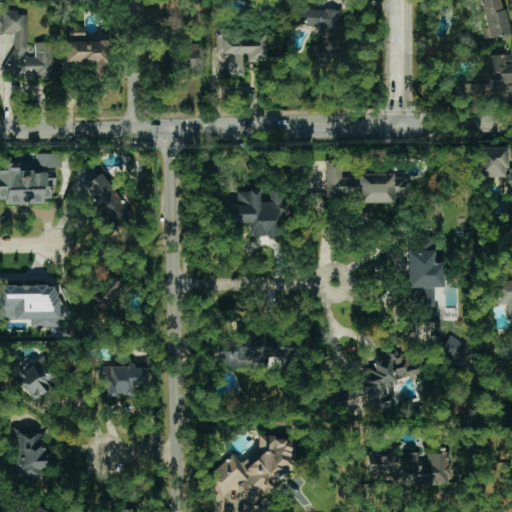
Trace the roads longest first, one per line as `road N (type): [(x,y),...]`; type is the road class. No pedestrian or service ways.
road 1 (tertiary): [(176,511),(168,129)]
road 2 (tertiary): [(168,129),(0,131)]
road 3 (residential): [(173,285),(337,281)]
road 4 (tertiary): [(399,126),(255,128)]
road 5 (residential): [(133,130),(132,0)]
